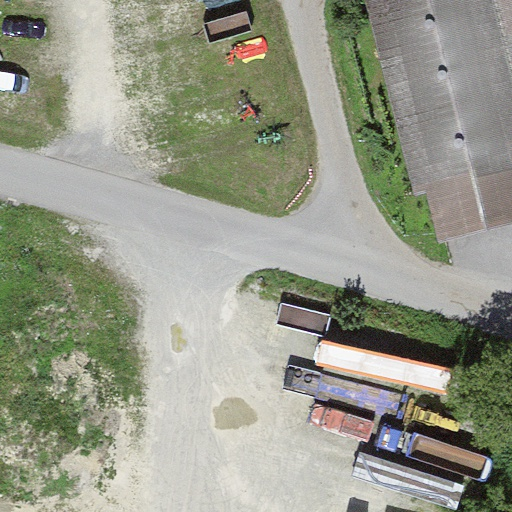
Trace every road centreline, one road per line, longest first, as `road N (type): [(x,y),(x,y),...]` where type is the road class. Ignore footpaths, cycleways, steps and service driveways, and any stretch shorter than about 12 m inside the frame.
road 1 (residential): [(0,173),(511,317)]
road 2 (track): [(207,227),(153,511)]
